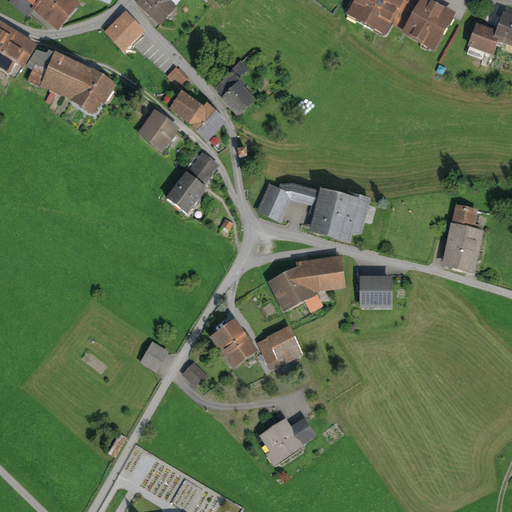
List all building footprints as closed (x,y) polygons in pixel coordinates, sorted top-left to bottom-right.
[(40,0),(12,0),(11,2),(28,15),(34,8),(40,0)] [(67,0),(40,0),(34,8),(58,27),(75,6),(67,0)] [(179,0),(145,0),(141,4),(168,28),(183,10),(176,4),(179,0)] [(400,3),(394,0),(353,0),(344,17),(382,37),(400,3)] [(450,19),(415,0),(405,0),(392,24),(401,29),(398,36),(431,54),(450,19)] [(141,34),(125,16),(106,34),(122,51),(141,34)] [(511,21),(500,16),(494,32),(478,25),(469,47),(491,57),(496,45),(511,51),(511,21)] [(36,48),(0,25),(0,66),(18,77),(36,48)] [(92,73),(41,52),(24,80),(70,100),(93,113),(110,88),(92,73)] [(243,87),(225,100),(241,121),(258,108),(243,87)] [(203,111),(182,95),(173,109),(208,138),(222,123),(206,108),(203,111)] [(179,131),(155,114),(137,138),(161,156),(179,131)] [(257,145),(248,145),(248,158),(258,158),(257,145)] [(216,187),(193,171),(173,199),(196,215),(216,187)] [(290,185),(275,185),(262,213),(284,223),(294,200),(299,202),(323,207),(317,234),(353,246),(358,231),(367,234),(378,200),(331,187),(328,194),(290,185)] [(474,215),(451,210),(439,268),(472,275),(480,235),(470,233),(474,215)] [(304,271),(277,284),(290,316),(323,302),(320,292),(351,289),(345,259),(304,261),(304,271)] [(392,276),(359,276),(359,307),(392,307),(392,276)] [(235,322),(210,340),(231,370),(257,352),(235,322)] [(295,330),(261,346),(273,371),(307,355),(295,330)] [(171,353),(155,343),(143,365),(159,374),(171,353)] [(198,364),(186,375),(198,388),(210,377),(198,364)] [(288,421),(261,437),(271,453),(265,456),(273,468),(305,449),(302,443),(314,436),(305,422),(293,429),(288,421)] [(125,439),(119,435),(109,452),(115,456),(125,439)]
